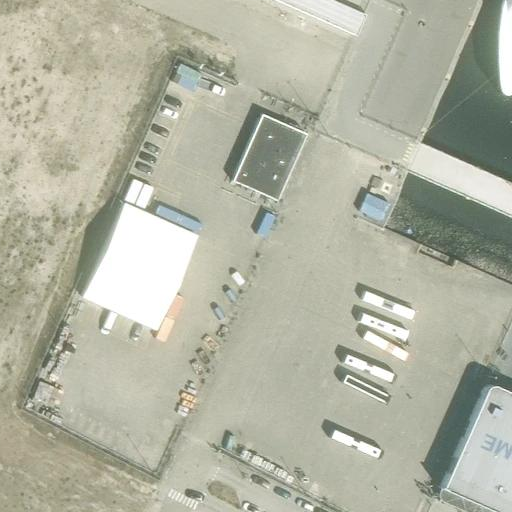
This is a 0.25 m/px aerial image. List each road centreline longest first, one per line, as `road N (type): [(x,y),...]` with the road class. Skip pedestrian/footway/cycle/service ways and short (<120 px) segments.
road 1 (unclassified): [(435,5),(380,22),(264,296)]
road 2 (unclassified): [(264,296),(204,193),(290,0)]
road 3 (unclassified): [(264,296),(191,470)]
